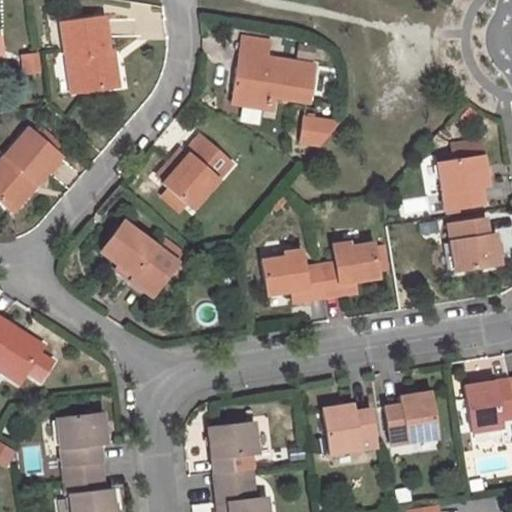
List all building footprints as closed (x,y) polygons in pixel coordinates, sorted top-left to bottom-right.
[(60,24),(65,58),(74,56),(78,91),(115,86),(112,52),(106,52),(101,18),(60,24)] [(237,53),(267,58),(269,45),(239,39),(237,53)] [(301,44),(299,55),(311,57),(313,46),(301,44)] [(39,68),(37,51),(23,53),(25,70),(39,68)] [(267,58),(237,53),(230,93),(268,99),(269,94),(274,95),(307,101),(313,65),(267,58)] [(65,58),(70,92),(78,91),(74,56),(65,58)] [(268,99),(230,93),(229,102),(272,110),(274,95),(269,94),(268,99)] [(255,123),(258,110),(239,105),(235,118),(255,123)] [(335,121),(300,116),(296,140),(318,143),(335,121)] [(35,183),(58,156),(26,128),(0,158),(0,199),(6,204),(29,178),(35,183)] [(185,154),(161,182),(190,207),(228,162),(196,134),(181,151),(185,154)] [(445,156),(480,149),(478,136),(443,142),(445,156)] [(481,155),(435,161),(441,209),(480,203),(477,187),(485,186),(481,155)] [(29,178),(6,204),(12,210),(35,183),(29,178)] [(444,223),(450,271),(497,264),(492,233),(486,234),(483,217),(444,223)] [(127,278),(148,294),(174,261),(121,221),(99,250),(117,264),(130,274),(127,278)] [(345,280),(353,279),(376,276),(370,242),(329,249),(332,262),(317,265),(322,296),(347,292),(345,280)] [(288,289),(297,288),(299,300),(322,296),(317,265),(302,267),(299,253),(259,260),(264,293),(288,289)] [(130,274),(117,264),(113,268),(127,278),(130,274)] [(345,280),(347,292),(354,291),(353,279),(345,280)] [(288,289),(290,301),(298,300),(299,300),(297,288),(288,289)] [(0,318),(0,372),(15,382),(23,371),(37,380),(49,361),(35,352),(36,350),(6,332),(11,325),(0,318)] [(40,344),(11,325),(6,332),(36,350),(40,344)] [(511,419),(511,408),(507,379),(463,387),(470,432),(500,428),(500,421),(511,419)] [(389,444),(437,437),(429,392),(398,397),(400,404),(383,407),(389,444)] [(327,455),(374,447),(369,409),(352,411),(351,404),(321,408),(327,455)] [(56,418),(62,464),(99,461),(97,444),(105,443),(101,413),(56,418)] [(213,473),(251,468),(249,453),(257,452),(253,422),(207,427),(212,473),(213,473)] [(63,479),(101,474),(99,461),(62,464),(63,479)] [(214,487),(252,482),(251,468),(213,473),(212,473),(214,487)] [(63,479),(67,511),(112,511),(110,488),(102,489),(101,474),(63,479)] [(263,511),(262,497),(254,498),(252,482),(214,487),(217,511),(263,511)] [(190,506),(191,511),(209,511),(207,503),(190,506)]
